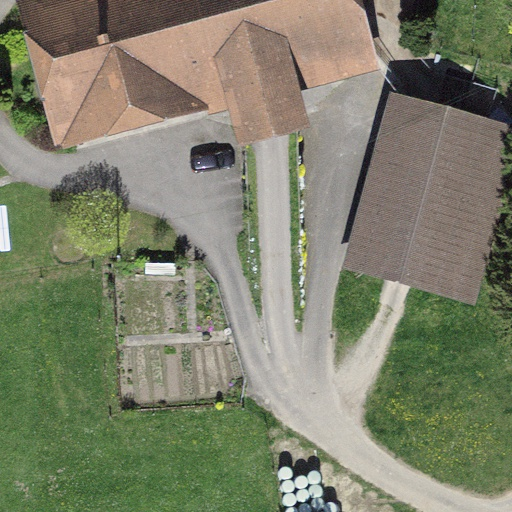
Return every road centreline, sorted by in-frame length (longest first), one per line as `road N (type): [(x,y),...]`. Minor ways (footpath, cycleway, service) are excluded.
road 1 (track): [(273,242),(280,348),(293,399),(258,365),(227,261),(203,215),(146,189),(87,181),(42,152),(9,115),(0,81)]
road 2 (track): [(468,511),(293,399),(406,0)]
